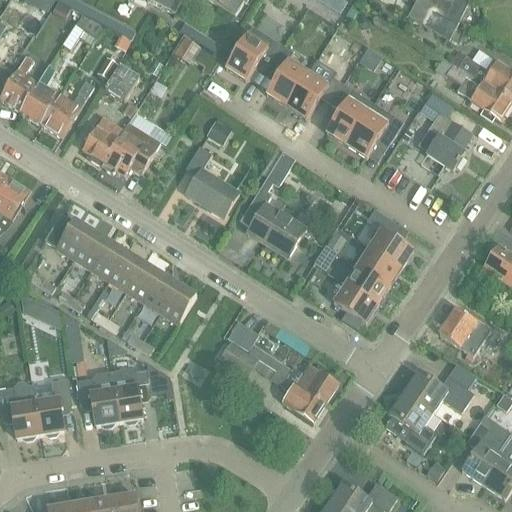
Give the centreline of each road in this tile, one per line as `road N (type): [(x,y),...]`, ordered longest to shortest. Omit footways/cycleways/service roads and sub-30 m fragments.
road 1 (residential): [(377,369),(0,136)]
road 2 (residential): [(293,493),(202,448),(41,470),(0,491)]
road 3 (residential): [(213,94),(459,247)]
road 4 (residential): [(475,511),(427,493),(334,431)]
road 5 (tertiary): [(377,369),(459,247)]
